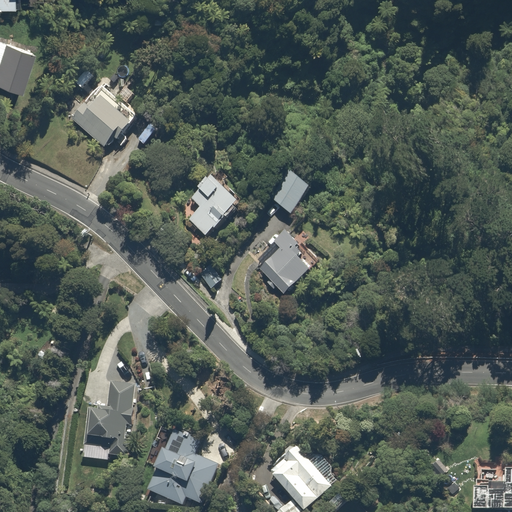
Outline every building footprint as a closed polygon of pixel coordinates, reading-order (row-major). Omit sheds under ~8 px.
[(0,0),(0,9),(14,9),(14,14),(21,14),(21,18),(35,18),(35,4),(66,4),(66,0),(0,0)] [(0,85),(22,94),(36,53),(6,42),(0,39),(0,85)] [(106,149),(116,138),(124,145),(129,140),(126,137),(142,119),(106,86),(91,102),(95,106),(89,114),(83,108),(73,119),(106,149)] [(192,201),(200,209),(187,224),(210,243),(247,201),(225,181),(216,173),(192,201)] [(319,190),(296,173),(275,202),(298,219),(319,190)] [(274,241),(281,249),(262,267),(288,295),(319,266),(299,243),(287,230),(274,241)] [(111,460),(111,457),(130,459),(137,382),(112,380),(109,412),(93,411),(91,437),(85,436),(84,448),(100,450),(99,459),(111,460)] [(223,467),(200,456),(203,449),(174,436),(148,493),(176,505),(183,509),(188,499),(204,507),(223,467)] [(270,471),(294,499),(278,511),(314,511),(315,511),(311,508),(335,488),(334,486),(301,446),(270,471)] [(495,493),(495,487),(476,487),(476,511),(511,511),(511,466),(510,466),(509,493),(495,493)] [(455,476),(446,483),(457,497),(466,490),(455,476)]
